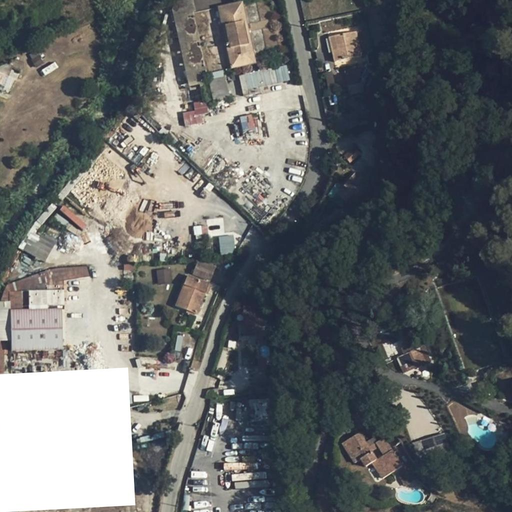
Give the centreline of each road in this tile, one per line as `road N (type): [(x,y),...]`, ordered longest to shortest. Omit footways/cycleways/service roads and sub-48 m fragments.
road 1 (residential): [(170,511),(219,311),(319,167),(319,127),(289,0)]
road 2 (unknown): [(95,322),(131,373),(197,393)]
